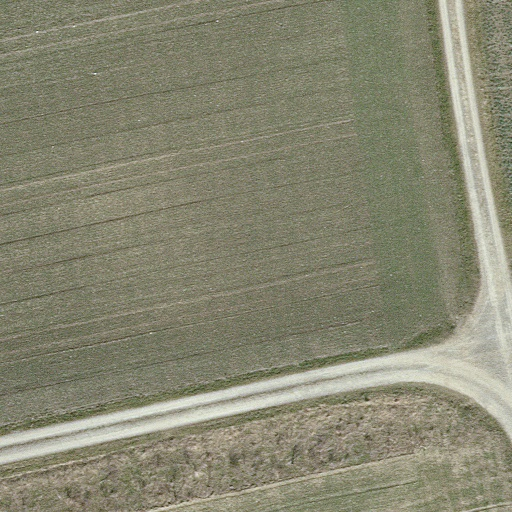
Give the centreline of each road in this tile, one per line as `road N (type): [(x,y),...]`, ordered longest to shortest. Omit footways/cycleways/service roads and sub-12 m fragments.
road 1 (track): [(501,356),(0,462)]
road 2 (track): [(501,356),(471,0)]
